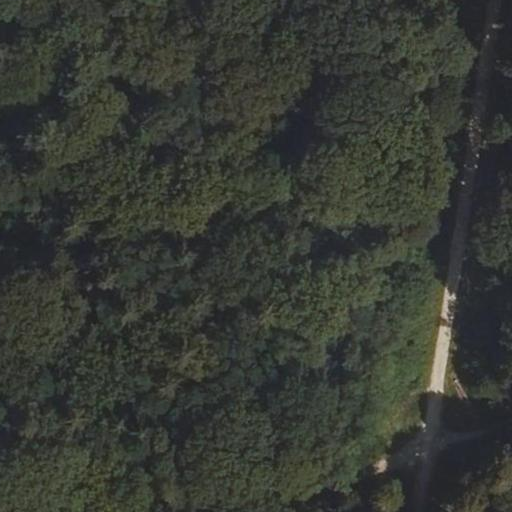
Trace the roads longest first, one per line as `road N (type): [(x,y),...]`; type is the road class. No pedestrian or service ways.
road 1 (track): [(420,464),(501,0)]
road 2 (track): [(266,511),(420,464)]
